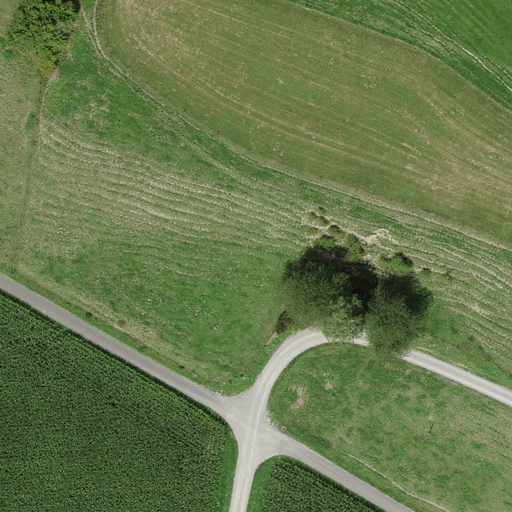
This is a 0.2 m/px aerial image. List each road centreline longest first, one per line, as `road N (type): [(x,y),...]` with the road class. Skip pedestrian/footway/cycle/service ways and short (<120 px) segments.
road 1 (track): [(0,279),(400,511)]
road 2 (track): [(253,426),(268,383),(295,348),(332,336),(412,352),(511,400)]
